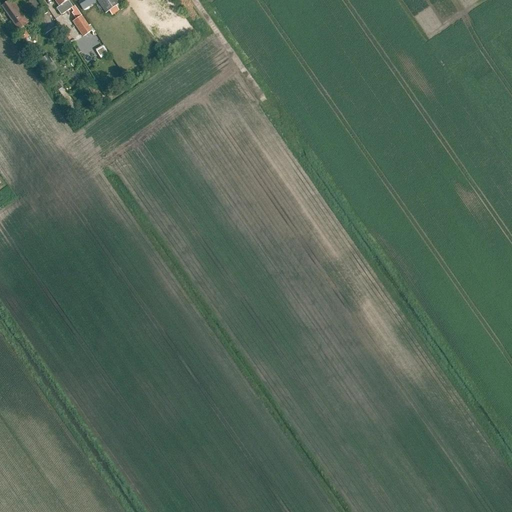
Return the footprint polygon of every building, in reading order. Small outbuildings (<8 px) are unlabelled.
[(22,15),(11,0),(9,0),(1,6),(17,30),(24,25),(19,18),(22,15)] [(68,1),(67,0),(54,0),(59,7),(56,9),(61,16),(72,8),(67,1),(68,1)] [(115,0),(95,0),(105,13),(119,4),(115,0)] [(56,28),(46,14),(35,22),(44,35),(56,28)] [(81,16),(72,23),(83,38),(92,32),(81,16)] [(79,41),(77,46),(89,50),(91,44),(79,41)] [(37,55),(28,43),(23,47),(32,59),(37,55)] [(98,59),(105,53),(100,46),(92,52),(98,59)]
